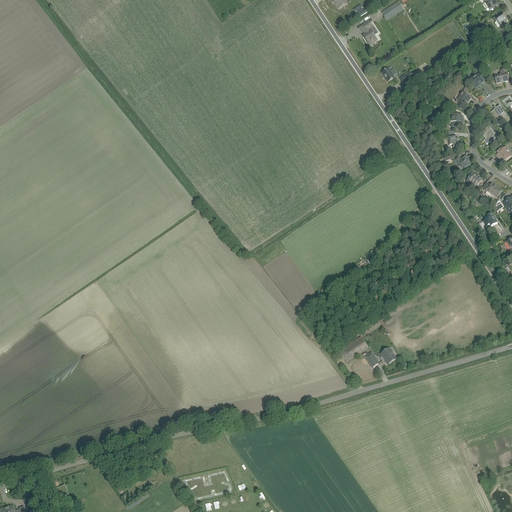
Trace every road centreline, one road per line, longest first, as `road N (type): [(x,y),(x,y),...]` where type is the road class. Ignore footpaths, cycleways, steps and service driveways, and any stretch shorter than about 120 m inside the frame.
road 1 (unclassified): [(0,485),(511,345)]
road 2 (unclassified): [(511,303),(311,0)]
road 3 (residential): [(511,183),(474,154),(470,132),(479,108),(511,91)]
